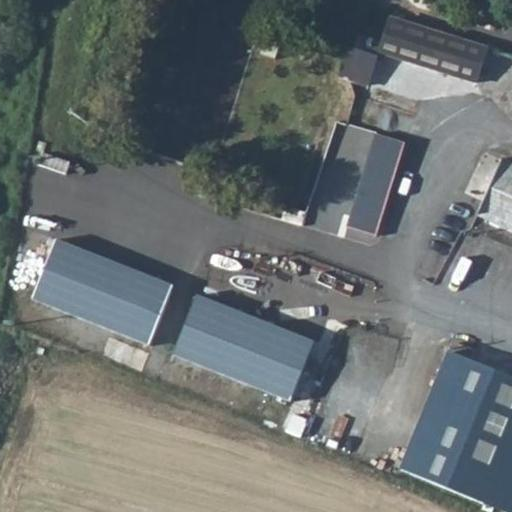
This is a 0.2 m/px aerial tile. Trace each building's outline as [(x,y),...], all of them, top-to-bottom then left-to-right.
[(348,80),(367,86),(379,53),(476,83),(487,49),(392,18),(383,41),(358,33),(354,49),(350,48),(340,77),(348,80)] [(377,133),(347,225),(377,235),(406,142),(377,133)] [(511,227),(511,161),(502,157),(478,213),(511,227)] [(176,288),(61,244),(37,307),(152,351),(176,288)] [(314,344),(198,300),(176,358),(292,402),(314,344)] [(401,469),(509,511),(511,511),(511,380),(472,364),(476,352),(457,344),(451,357),(448,357),(401,469)]
